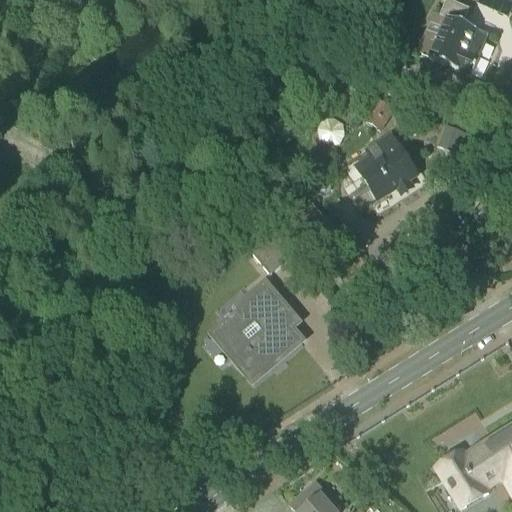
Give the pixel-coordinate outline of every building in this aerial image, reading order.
[(430,24),(417,56),(472,80),(481,61),(467,55),(476,34),(463,28),(469,13),(447,3),(440,19),(435,19),(433,20),(430,24)] [(351,93),(368,102),(374,89),(357,81),(351,93)] [(378,105),(365,127),(381,137),(395,115),(378,105)] [(362,195),(369,190),(378,204),(398,192),(401,197),(412,190),(409,185),(416,180),(395,147),(390,139),(375,148),(377,151),(368,157),(370,160),(349,174),(362,195)] [(456,152),(448,142),(437,151),(445,161),(456,152)] [(276,240),(293,261),(330,230),(313,208),(276,240)] [(293,261),(276,240),(254,259),(271,279),(293,261)] [(335,275),(346,288),(364,272),(353,259),(335,275)] [(279,354),(295,340),(279,320),(286,314),(266,290),(241,311),(244,314),(215,339),(249,379),(265,365),(270,371),(283,359),(279,354)] [(461,511),(463,511),(489,496),(487,493),(511,478),(511,430),(478,452),(479,455),(468,462),(464,456),(437,472),(461,511)] [(331,511),(321,499),(325,495),(316,485),(289,508),(292,511),(331,511)]
